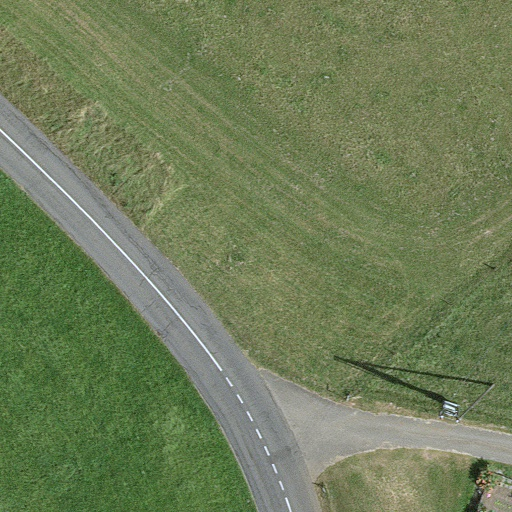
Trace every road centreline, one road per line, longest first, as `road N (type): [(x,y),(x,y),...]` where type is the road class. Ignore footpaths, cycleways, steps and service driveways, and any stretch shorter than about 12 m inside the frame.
road 1 (unclassified): [(0,128),(219,365),(263,438),(292,511)]
road 2 (track): [(511,452),(351,427),(263,438)]
